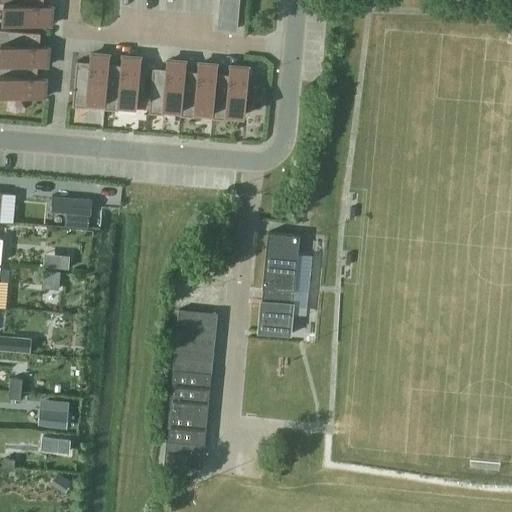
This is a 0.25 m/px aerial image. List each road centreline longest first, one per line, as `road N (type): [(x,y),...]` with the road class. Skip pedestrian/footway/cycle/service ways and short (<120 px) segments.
road 1 (residential): [(290,48),(283,138),(264,160),(0,140)]
road 2 (residential): [(290,48),(67,29),(69,0)]
